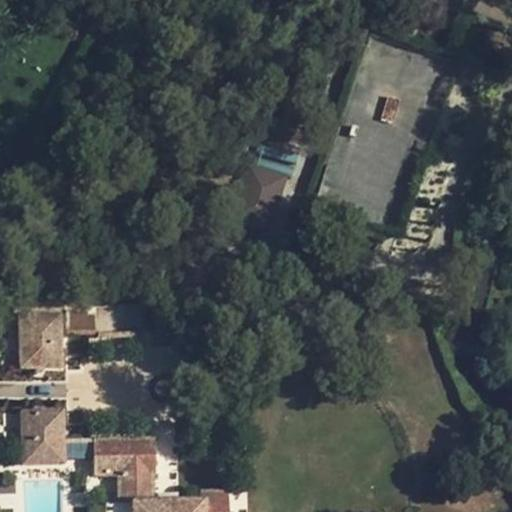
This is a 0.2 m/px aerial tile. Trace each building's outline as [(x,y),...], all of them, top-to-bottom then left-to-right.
[(422,105),(434,57),(365,41),(348,113),(373,119),(379,95),(422,105)] [(280,181),(249,171),(233,218),(264,229),(280,181)] [(139,332),(139,304),(66,306),(67,334),(139,332)] [(59,314),(18,315),(20,369),(34,369),(42,368),(60,368),(59,314)] [(35,414),(21,414),(21,445),(61,444),(61,442),(61,413),(44,413),(35,414)] [(153,440),(92,441),(92,460),(92,476),(117,475),(118,505),(103,505),(103,511),(226,511),(226,493),(198,494),(198,504),(175,505),(157,505),(151,505),(150,475),(153,475),(153,440)] [(92,441),(61,442),(61,444),(62,462),(92,460),(92,441)] [(62,462),(61,444),(21,445),(21,465),(62,464),(62,462)] [(175,496),(157,496),(157,505),(175,505),(175,496)]
